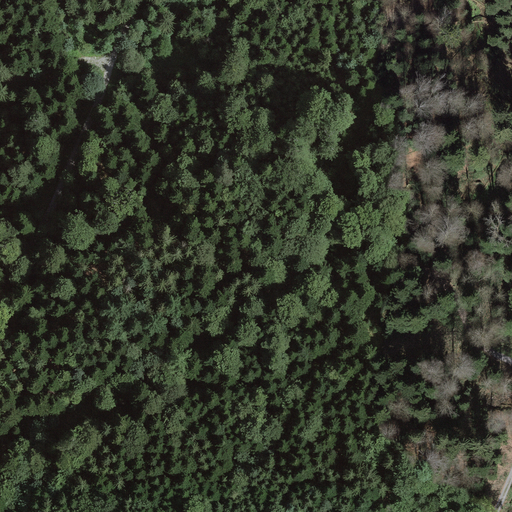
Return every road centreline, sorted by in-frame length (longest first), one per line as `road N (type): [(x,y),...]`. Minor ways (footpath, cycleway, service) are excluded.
road 1 (track): [(511,362),(479,342),(440,279),(408,268),(252,301),(108,385),(0,391)]
road 2 (track): [(0,287),(28,256),(142,0)]
